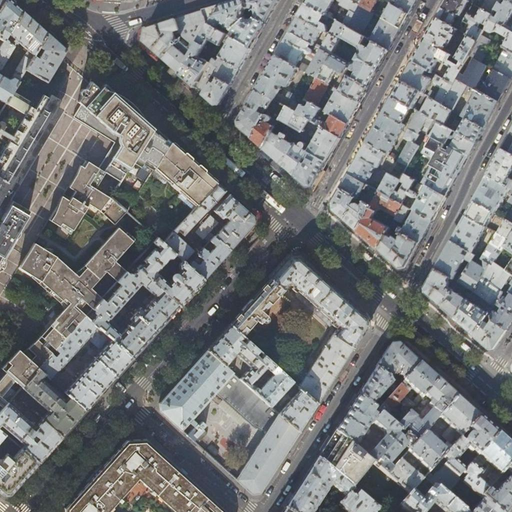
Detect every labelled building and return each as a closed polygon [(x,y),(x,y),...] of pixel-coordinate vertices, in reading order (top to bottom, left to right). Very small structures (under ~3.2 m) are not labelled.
[(17,6),(10,0),(4,0),(0,7),(0,38),(4,41),(22,10),(17,6)] [(235,0),(232,1),(220,5),(209,24),(209,25),(217,29),(220,24),(232,31),(246,19),(245,17),(245,16),(245,15),(245,13),(246,11),(246,10),(247,10),(248,9),(249,9),(245,0),(235,0)] [(245,0),(249,9),(250,11),(253,11),(253,9),(254,10),(255,11),(256,11),(256,13),(257,14),(257,16),(256,18),(266,23),(270,17),(279,0),(245,0)] [(308,0),(306,4),(329,17),(332,18),(334,14),(328,11),(334,0),(338,0),(339,0),(341,2),(340,4),(350,10),(342,24),(348,27),(356,12),(360,5),(350,0),(308,0)] [(363,0),(360,5),(372,12),(378,0),(363,0)] [(384,0),(392,4),(410,14),(413,9),(418,0),(384,0)] [(446,0),(444,4),(436,18),(451,26),(466,0),(465,0),(446,0)] [(465,0),(466,0),(468,1),(468,0),(490,0),(485,10),(494,15),(496,11),(502,0),(465,0)] [(511,28),(507,25),(511,16),(511,1),(509,0),(502,0),(496,11),(500,13),(498,18),(493,16),(491,20),(511,31),(511,28)] [(302,10),(299,16),(323,30),(327,32),(328,30),(327,25),(321,22),(323,18),(327,20),(329,17),(306,4),(302,10)] [(405,23),(410,14),(392,4),(389,10),(385,8),(380,17),(384,19),(402,29),(405,23)] [(214,7),(205,10),(209,24),(220,5),(214,7)] [(373,12),(372,12),(360,5),(356,12),(361,15),(353,30),(360,34),(373,12)] [(493,16),(494,15),(485,10),(481,9),(476,18),(469,14),(465,22),(472,26),(467,35),(469,36),(479,42),(482,35),(485,31),(480,28),(483,24),(488,26),(491,20),(493,16)] [(36,53),(48,33),(22,10),(4,41),(0,47),(0,99),(6,103),(13,91),(26,70),(34,56),(36,53)] [(189,15),(176,19),(181,33),(182,36),(185,39),(190,43),(196,47),(209,25),(209,24),(205,10),(189,15)] [(256,18),(252,16),(251,15),(249,16),(246,19),(232,31),(227,35),(252,49),(259,36),(266,23),(256,18)] [(315,42),(323,30),(299,16),(294,24),(290,32),(317,47),(321,49),(332,55),(333,53),(341,39),(330,34),(328,38),(326,37),(324,42),(325,43),(323,47),(315,42)] [(457,30),(451,26),(436,18),(431,29),(424,40),(437,47),(442,49),(445,51),(449,45),(450,46),(455,36),(454,35),(457,30)] [(181,33),(176,19),(168,21),(145,29),(143,41),(161,58),(177,41),(175,35),(181,33)] [(396,39),(402,29),(384,19),(371,40),(374,42),(390,51),(396,39)] [(511,31),(491,20),(488,26),(485,31),(482,35),(488,38),(491,33),(496,31),(509,38),(505,46),(504,46),(504,47),(506,48),(511,51),(511,31)] [(341,38),(348,27),(342,24),(337,21),(330,34),(341,39),(341,38)] [(216,54),(227,35),(217,29),(209,25),(196,47),(180,74),(183,77),(187,81),(195,88),(210,63),(216,54)] [(353,30),(348,27),(341,38),(358,47),(360,52),(354,62),(351,63),(333,53),(332,55),(327,64),(341,72),(346,75),(350,69),(357,72),(353,79),(369,88),(379,69),(390,51),(374,42),(371,48),(364,45),(366,41),(369,42),(370,40),(360,34),(353,30)] [(314,52),(317,47),(290,32),(282,45),(276,55),(298,67),(307,73),(309,70),(302,66),(303,65),(298,62),(299,60),(301,61),(304,57),(302,56),(304,52),(308,55),(309,55),(310,55),(311,54),(312,54),(312,53),(312,52),(314,52)] [(58,42),(48,33),(36,53),(40,56),(39,58),(34,56),(26,70),(47,83),(60,60),(66,49),(65,49),(58,42)] [(246,59),(252,49),(227,35),(216,54),(240,69),(246,59)] [(492,40),(488,38),(482,35),(479,42),(470,57),(475,59),(479,62),(492,40)] [(184,41),(185,39),(182,36),(177,41),(161,58),(170,66),(180,74),(196,47),(190,43),(189,49),(187,48),(188,45),(184,41)] [(470,57),(479,42),(469,36),(457,58),(462,61),(467,63),(470,57)] [(60,39),(58,42),(65,49),(67,46),(64,43),(60,39)] [(434,52),(437,47),(424,40),(419,50),(412,62),(427,70),(432,73),(438,61),(451,68),(444,80),(454,85),(458,79),(461,73),(467,63),(462,61),(459,65),(450,60),(452,55),(449,53),(445,51),(442,49),(439,54),(434,52)] [(511,78),(511,51),(506,48),(496,68),(488,63),(487,66),(488,67),(490,68),(511,80),(511,78)] [(327,64),(332,55),(321,49),(309,70),(307,73),(317,78),(318,79),(327,64)] [(240,69),(216,54),(210,63),(219,68),(214,75),(230,85),(235,77),(240,69)] [(287,87),(298,67),(276,55),(266,73),(256,90),(274,100),(287,107),(298,114),(302,106),(305,101),(288,91),(285,97),(278,93),(283,85),(287,87)] [(487,66),(479,62),(475,59),(466,76),(461,73),(458,79),(468,84),(477,90),(499,102),(505,91),(511,80),(490,68),(487,73),(491,75),(489,80),(480,82),(488,67),(487,66)] [(425,73),(427,70),(412,62),(408,68),(401,81),(424,94),(433,78),(425,73)] [(202,95),(214,75),(219,68),(210,63),(195,88),(202,95)] [(338,78),(341,72),(327,64),(318,79),(329,85),(334,76),(338,78)] [(227,91),(230,85),(214,75),(202,95),(209,101),(215,105),(219,105),(227,91)] [(366,92),(369,88),(353,79),(348,76),(342,86),(340,85),(338,90),(361,103),(366,92)] [(443,105),(454,85),(444,80),(438,76),(434,83),(435,85),(442,88),(435,100),(443,105)] [(329,85),(318,79),(317,78),(305,100),(311,103),(317,107),(329,85)] [(454,111),(468,84),(458,79),(454,85),(443,105),(453,110),(454,111)] [(191,92),(195,88),(187,81),(183,85),(191,92)] [(425,94),(424,94),(401,81),(395,91),(392,97),(412,108),(413,108),(420,96),(422,96),(424,96),(425,94)] [(152,127),(152,126),(104,84),(101,88),(100,89),(91,82),(90,84),(86,90),(84,90),(81,91),(81,95),(82,97),(78,101),(82,104),(74,117),(115,142),(99,168),(105,172),(121,181),(153,128),(152,127)] [(355,113),(361,103),(338,90),(333,87),(331,91),(336,94),(326,112),(333,116),(348,125),(355,113)] [(251,138),(274,100),(256,90),(253,94),(238,121),(238,124),(239,127),(244,132),(251,138)] [(488,121),(499,102),(477,90),(466,109),(464,108),(460,114),(467,118),(485,128),(488,121)] [(0,136),(9,142),(0,156),(0,197),(8,185),(14,189),(60,112),(54,109),(60,99),(51,94),(49,98),(44,95),(37,105),(13,91),(6,103),(25,114),(12,136),(2,130),(3,129),(2,128),(2,127),(1,127),(0,127),(0,136)] [(403,124),(412,108),(392,97),(382,114),(373,131),(366,142),(386,153),(389,155),(405,125),(403,124)] [(453,110),(443,105),(435,100),(430,97),(422,113),(435,120),(445,125),(453,110)] [(263,149),(287,107),(274,100),(251,138),(255,141),(263,149)] [(322,109),(317,107),(311,103),(308,107),(302,106),(298,114),(309,120),(341,138),(345,131),(348,125),(333,116),(328,124),(323,121),(322,122),(316,119),(322,109)] [(283,166),(305,128),(309,120),(298,114),(287,107),(263,149),(273,157),(283,166)] [(430,128),(435,120),(422,113),(419,111),(404,138),(409,141),(400,158),(396,155),(394,158),(399,161),(409,166),(420,146),(416,143),(421,135),(420,134),(425,125),(430,128)] [(481,135),(485,128),(467,118),(464,124),(456,119),(453,124),(454,127),(451,129),(454,130),(457,132),(477,143),(481,135)] [(309,120),(305,128),(310,131),(311,128),(320,133),(316,139),(313,137),(309,145),(312,147),(309,151),(309,152),(327,162),(334,150),(341,138),(309,120)] [(451,129),(445,125),(435,120),(430,128),(428,133),(469,156),(473,149),(477,143),(457,132),(455,136),(451,136),(454,130),(451,129)] [(121,181),(111,197),(125,210),(136,194),(170,142),(159,132),(152,126),(152,127),(153,128),(121,181)] [(308,134),(310,131),(305,128),(283,166),(291,173),(295,177),(303,163),(306,157),(309,152),(309,151),(312,147),(309,145),(313,137),(308,134)] [(511,130),(511,131),(507,139),(502,149),(511,154),(511,130)] [(420,146),(431,152),(441,158),(460,168),(462,164),(464,165),(466,162),(469,156),(428,133),(425,138),(422,143),(420,146)] [(170,142),(136,194),(156,210),(175,190),(197,166),(185,155),(177,148),(170,142)] [(378,168),(386,153),(366,142),(357,160),(349,174),(366,184),(376,167),(378,168)] [(409,166),(405,174),(416,180),(431,152),(420,146),(409,166)] [(273,157),(263,149),(261,153),(270,161),(273,157)] [(511,177),(511,174),(511,154),(502,149),(492,167),(487,175),(511,188),(511,177)] [(327,162),(309,152),(306,157),(309,159),(307,162),(306,162),(305,163),(304,163),(303,163),(295,177),(307,187),(313,186),(324,168),(327,162)] [(435,170),(426,185),(447,197),(454,184),(462,169),(460,168),(441,158),(439,162),(436,161),(433,168),(435,170)] [(125,210),(111,197),(95,188),(105,172),(99,168),(85,160),(81,166),(69,186),(75,190),(70,197),(64,194),(48,219),(59,226),(61,223),(72,229),(89,204),(99,210),(114,224),(126,211),(125,210)] [(405,174),(409,166),(399,161),(396,166),(403,170),(401,174),(393,170),(390,175),(389,174),(380,191),(380,192),(391,198),(395,190),(400,181),(405,174)] [(178,189),(196,205),(198,203),(216,183),(197,166),(175,190),(176,191),(178,189)] [(380,191),(366,184),(349,174),(346,179),(340,189),(356,197),(364,202),(372,206),(380,192),(380,191)] [(411,189),(416,180),(405,174),(400,181),(405,184),(400,193),(395,190),(391,198),(402,204),(408,194),(413,197),(416,192),(411,189)] [(511,188),(487,175),(480,188),(473,201),(495,213),(507,194),(511,197),(508,202),(511,203),(511,209),(506,220),(510,222),(511,222),(511,188)] [(307,187),(295,177),(292,181),(303,191),(307,187)] [(216,183),(198,203),(206,211),(224,191),(216,183)] [(440,209),(447,197),(426,185),(419,199),(416,197),(413,202),(416,204),(413,210),(433,221),(440,209)] [(353,203),(356,197),(340,189),(337,195),(332,203),(333,211),(351,226),(357,232),(372,206),(364,202),(362,206),(358,204),(354,204),(353,203)] [(403,204),(402,204),(391,198),(380,192),(372,206),(357,232),(368,241),(378,250),(389,230),(391,226),(393,223),(395,219),(403,204)] [(219,220),(224,215),(237,201),(228,194),(214,210),(218,214),(214,218),(218,222),(219,220)] [(255,210),(240,197),(237,201),(237,202),(252,215),(255,210)] [(1,200),(0,200),(0,407),(4,401),(18,385),(34,365),(86,316),(67,305),(23,350),(29,355),(26,359),(14,347),(2,359),(6,361),(0,367),(0,369),(3,373),(0,376),(0,270),(32,212),(1,200)] [(237,202),(237,201),(224,215),(230,220),(225,225),(219,220),(218,222),(209,232),(229,250),(242,236),(253,223),(253,216),(252,215),(237,202)] [(487,227),(495,213),(473,201),(468,209),(465,216),(487,227)] [(184,234),(206,211),(198,203),(196,205),(163,242),(183,261),(193,250),(175,234),(179,229),(184,234)] [(405,206),(403,204),(395,219),(401,222),(403,222),(408,213),(409,213),(410,211),(413,214),(406,228),(401,226),(400,229),(399,231),(401,232),(421,244),(427,233),(433,221),(413,210),(410,208),(405,206)] [(209,232),(218,222),(214,218),(210,214),(195,231),(203,238),(209,232)] [(474,251),(487,227),(465,216),(458,228),(451,240),(475,255),(479,258),(481,255),(479,253),(479,252),(476,251),(474,251)] [(511,235),(511,222),(510,222),(502,235),(510,239),(511,235)] [(127,271),(115,260),(133,240),(118,227),(76,274),(56,256),(34,242),(18,267),(40,281),(67,305),(86,316),(102,298),(91,287),(106,270),(118,281),(127,271)] [(396,234),(389,230),(378,250),(384,256),(400,270),(407,268),(414,256),(421,244),(401,232),(398,238),(395,236),(396,234)] [(209,232),(203,238),(193,250),(183,261),(203,279),(214,267),(218,263),(229,250),(209,232)] [(505,246),(510,239),(502,235),(497,233),(481,259),(483,260),(490,265),(493,267),(495,263),(505,246)] [(143,265),(142,263),(140,264),(140,261),(137,259),(133,264),(179,306),(191,292),(203,279),(183,261),(163,242),(157,237),(153,241),(159,247),(157,249),(155,247),(144,260),(143,261),(145,263),(143,265)] [(471,261),(475,255),(451,240),(444,254),(436,268),(452,277),(454,279),(458,272),(457,271),(462,263),(464,262),(466,258),(471,261)] [(511,250),(505,246),(495,263),(511,274),(511,250)] [(335,330),(333,334),(353,348),(361,336),(368,325),(367,317),(330,285),(298,256),(290,256),(250,301),(230,324),(242,335),(255,320),(257,321),(256,323),(259,326),(260,326),(261,326),(262,325),(263,325),(263,324),(264,322),(265,322),(266,321),(267,320),(267,319),(267,318),(267,317),(261,312),(262,311),(263,311),(282,289),(283,290),(285,288),(286,289),(290,292),(292,290),(296,292),(297,290),(332,322),(330,326),(335,330)] [(483,268),(471,261),(464,272),(458,281),(474,291),(481,279),(490,265),(483,260),(483,268)] [(511,274),(495,263),(493,267),(490,265),(481,279),(501,291),(511,274)] [(143,309),(140,306),(135,313),(156,332),(171,315),(179,306),(133,264),(127,271),(118,281),(109,290),(123,302),(140,283),(155,296),(151,301),(151,300),(150,301),(147,298),(143,303),(146,305),(143,309)] [(206,281),(217,269),(214,267),(203,279),(206,281)] [(449,282),(452,277),(436,268),(431,278),(425,288),(426,292),(433,299),(442,307),(453,290),(458,281),(455,280),(450,288),(449,287),(450,287),(450,286),(451,284),(450,283),(450,282),(449,282)] [(455,279),(455,280),(458,281),(464,272),(461,270),(455,279)] [(506,289),(511,279),(511,274),(501,291),(502,292),(474,336),(482,343),(490,350),(495,349),(500,341),(508,330),(492,320),(491,316),(506,294),(508,291),(506,289)] [(481,279),(474,291),(471,295),(455,319),(456,319),(464,326),(468,330),(474,336),(502,292),(501,291),(481,279)] [(106,321),(123,302),(109,290),(102,298),(86,316),(132,358),(138,351),(143,345),(155,332),(156,332),(135,313),(129,319),(131,321),(123,330),(124,330),(121,334),(106,321)] [(464,298),(453,290),(442,307),(446,310),(455,319),(471,295),(468,293),(467,293),(464,298)] [(507,295),(506,294),(491,316),(492,320),(508,330),(511,323),(511,293),(511,295),(507,295)] [(132,358),(86,316),(34,365),(45,375),(50,380),(88,338),(101,350),(68,387),(58,378),(54,383),(68,396),(85,411),(109,383),(132,358)] [(464,326),(456,319),(453,323),(461,330),(464,326)] [(259,351),(242,335),(230,324),(219,336),(207,349),(225,365),(235,354),(249,368),(240,379),(251,390),(254,386),(251,383),(265,367),(269,371),(269,370),(274,365),(263,355),(259,358),(256,355),(259,351)] [(336,375),(353,348),(333,334),(309,371),(301,364),(289,378),(317,404),(336,375)] [(383,357),(375,369),(397,389),(402,383),(393,375),(396,372),(405,380),(419,364),(408,354),(397,345),(390,346),(383,357)] [(240,379),(225,365),(207,349),(159,403),(159,411),(181,431),(215,393),(253,427),(254,426),(265,433),(236,480),(252,494),(259,493),(291,445),(299,432),(278,414),(270,406),(251,390),(240,379)] [(432,375),(419,364),(405,380),(402,383),(397,389),(377,412),(396,427),(438,380),(432,375)] [(42,379),(45,375),(34,365),(18,385),(48,411),(41,419),(61,437),(69,428),(85,411),(68,396),(65,399),(60,394),(61,393),(58,390),(57,392),(42,379)] [(274,365),(269,370),(273,374),(259,390),(254,386),(251,390),(270,406),(290,383),(293,386),(291,388),(291,390),(295,394),(278,414),(299,432),(308,417),(317,404),(289,378),(274,365)] [(397,389),(375,369),(366,383),(358,396),(377,412),(397,389)] [(411,433),(408,437),(415,443),(456,397),(447,388),(438,380),(396,427),(402,433),(406,428),(411,433)] [(402,433),(396,427),(377,412),(358,396),(342,421),(334,432),(387,475),(393,469),(389,465),(405,447),(409,450),(415,443),(408,437),(402,433)] [(467,407),(456,397),(415,443),(409,450),(404,455),(413,463),(417,459),(430,472),(438,463),(448,452),(442,447),(451,437),(456,442),(479,417),(467,407)] [(34,427),(4,401),(0,407),(0,424),(24,444),(21,448),(38,463),(54,444),(61,437),(41,419),(34,427)] [(488,426),(479,417),(456,442),(448,452),(438,463),(443,467),(457,479),(498,434),(488,426)] [(196,424),(186,435),(193,442),(203,430),(202,429),(205,425),(201,421),(198,425),(196,424)] [(329,441),(317,460),(367,501),(370,504),(379,511),(393,511),(398,507),(406,499),(409,494),(400,487),(396,483),(387,475),(334,432),(329,441)] [(511,446),(506,441),(498,434),(457,479),(459,480),(481,498),(487,490),(488,490),(476,479),(482,473),(478,470),(486,461),(496,470),(487,479),(490,481),(486,484),(490,487),(502,474),(511,463),(511,446)] [(24,478),(38,463),(21,448),(5,435),(0,440),(0,493),(2,495),(10,494),(24,478)] [(226,511),(215,502),(203,490),(199,488),(185,475),(183,473),(182,472),(180,470),(168,460),(146,439),(125,441),(115,452),(109,458),(105,463),(104,464),(96,474),(95,475),(89,482),(84,486),(83,488),(79,492),(74,498),(64,509),(63,511),(226,511)] [(214,455),(217,448),(209,444),(206,451),(214,455)] [(367,501),(317,460),(300,485),(284,510),(287,511),(325,511),(321,509),(329,499),(328,499),(327,500),(326,499),(323,497),(331,485),(333,488),(333,489),(333,490),(332,491),(331,492),(342,499),(338,505),(346,511),(379,511),(370,504),(367,509),(363,506),(367,501)] [(400,460),(393,469),(387,475),(396,483),(399,478),(404,482),(400,487),(409,494),(423,479),(400,460)] [(511,463),(502,474),(505,477),(510,471),(511,473),(511,476),(509,480),(511,483),(511,463)] [(459,480),(457,479),(443,467),(437,474),(434,474),(433,475),(433,478),(428,483),(444,496),(459,480)] [(424,479),(423,479),(409,494),(406,499),(421,511),(426,511),(433,504),(443,511),(464,511),(444,496),(428,483),(424,479)] [(507,511),(511,507),(511,483),(509,480),(507,479),(501,485),(500,484),(498,486),(500,488),(494,494),(491,494),(487,490),(481,498),(483,499),(498,511),(507,511)] [(421,511),(406,499),(398,507),(405,511),(421,511)] [(498,511),(483,499),(471,511),(498,511)]
